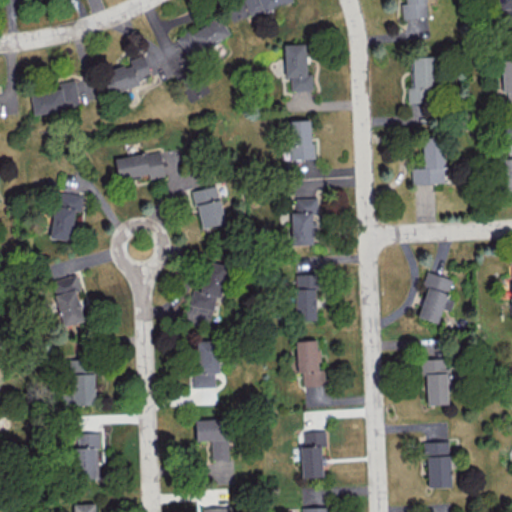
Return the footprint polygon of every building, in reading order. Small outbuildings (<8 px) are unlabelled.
[(426,0),(400,1),(401,18),(426,17),(426,0)] [(511,0),(499,1),(500,22),(511,22),(511,0)] [(177,41),(189,59),(229,32),(217,14),(177,41)] [(289,90),(311,89),(311,72),(305,72),(304,43),(283,43),(284,77),(289,76),(289,90)] [(110,93),(139,84),(137,79),(150,75),(143,54),(128,59),(129,63),(103,71),(110,93)] [(407,102),(432,102),(432,55),(411,55),(411,87),(406,87),(407,102)] [(511,105),(511,58),(501,59),(502,92),(506,92),(507,105),(511,105)] [(32,113),(78,108),(75,80),(58,81),(59,89),(30,92),(32,113)] [(287,120),(288,159),(312,158),(311,119),(287,120)] [(411,183),(444,182),(442,136),(421,137),(423,167),(411,168),(411,183)] [(511,142),(503,143),(504,189),(511,188),(511,142)] [(163,176),(160,151),(114,156),(117,178),(148,174),(148,178),(163,176)] [(225,223),(219,196),(226,194),(224,182),(192,188),(200,228),(225,223)] [(80,210),(82,194),(55,191),(50,238),(70,240),(73,210),(80,210)] [(291,244),(314,244),(313,197),(294,197),(295,211),(290,212),(291,244)] [(213,310),(216,295),(221,296),(227,266),(205,261),(200,284),(193,282),(189,305),(213,310)] [(438,322),(441,308),(450,310),(452,298),(447,297),(451,278),(425,271),(421,286),(425,287),(417,317),(438,322)] [(295,320),(316,319),(314,273),(294,273),(295,320)] [(60,325),(83,321),(77,290),(79,290),(77,274),(51,279),(60,325)] [(302,386),(324,385),(323,369),(318,369),(317,339),(295,340),(296,372),(301,372),(302,386)] [(193,386),(214,386),(213,373),(218,373),(217,340),(193,340),(193,386)] [(445,357),(419,358),(420,372),(425,372),(426,404),(446,404),(445,357)] [(94,403),(92,362),(70,363),(71,404),(94,403)] [(195,440),(210,440),(211,459),(227,458),(226,418),(194,419),(195,440)] [(302,431),(303,444),(299,445),(301,477),(321,476),(320,445),(325,445),(324,430),(302,431)] [(74,477),(97,477),(96,432),(77,432),(77,446),(73,446),(74,477)] [(426,487),(450,486),(449,440),(425,441),(426,487)] [(73,503),(72,511),(94,511),(95,503),(73,503)]
